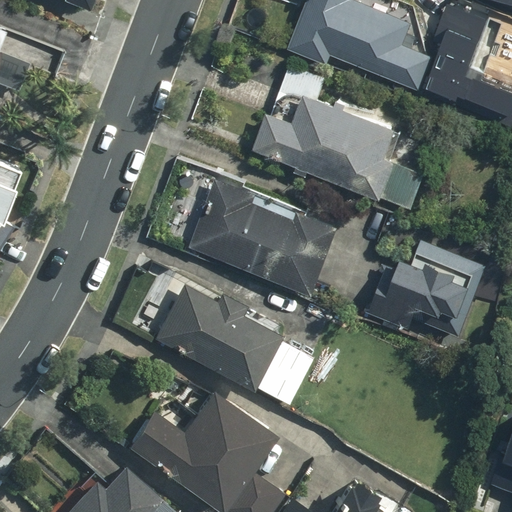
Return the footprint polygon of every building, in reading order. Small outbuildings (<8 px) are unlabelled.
[(439,48),(410,37),(418,15),(377,0),(316,0),(315,3),(311,1),(295,44),(331,57),(335,48),(426,82),(439,48)] [(511,33),(511,18),(473,3),(454,48),(499,66),(511,33)] [(0,76),(24,85),(34,57),(8,48),(10,42),(7,41),(14,21),(0,15),(0,76)] [(433,167),(404,157),(407,150),(397,146),(408,115),(317,81),(305,112),(278,102),(264,139),(388,185),(386,190),(420,202),(433,167)] [(0,210),(4,203),(17,207),(32,161),(0,150),(0,210)] [(222,168),(197,241),(324,284),(349,211),(222,168)] [(421,321),(424,313),(469,330),(495,257),(430,233),(424,250),(414,247),(407,266),(388,259),(372,303),(421,321)] [(227,282),(222,291),(188,275),(162,328),(262,375),(288,322),(248,303),(252,294),(227,282)] [(159,402),(134,440),(241,511),(269,511),(287,485),(256,464),(285,421),(223,379),(193,424),(159,402)] [(187,511),(192,506),(130,453),(110,477),(102,470),(65,511),(187,511)] [(419,511),(416,498),(395,503),(378,494),(386,480),(360,467),(337,511),(297,491),(285,511),(419,511)]
